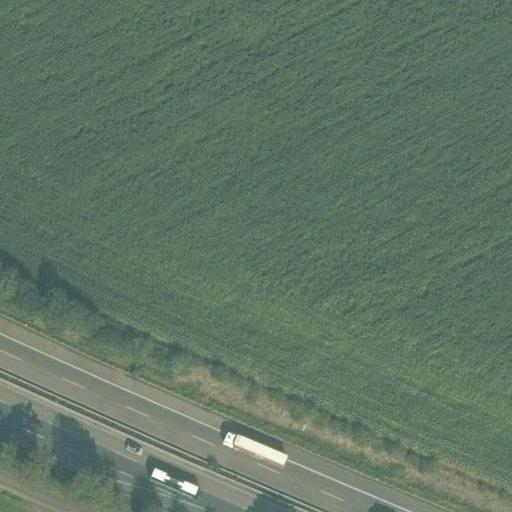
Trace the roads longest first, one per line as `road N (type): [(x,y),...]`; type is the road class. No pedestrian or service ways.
road 1 (motorway): [(378,511),(0,347)]
road 2 (motorway): [(0,397),(258,511)]
